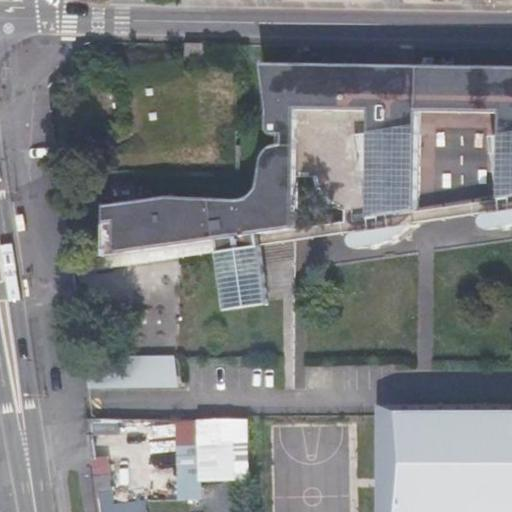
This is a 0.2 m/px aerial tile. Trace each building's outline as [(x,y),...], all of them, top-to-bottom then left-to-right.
[(201,43),(189,43),(189,59),(209,59),(209,43),(201,43)] [(261,183),(253,191),(248,195),(214,199),(213,196),(173,194),(109,203),(108,253),(222,239),(224,252),(231,311),(273,306),(267,246),(365,233),(369,233),(368,248),(376,246),(389,241),(398,238),(405,234),(412,231),(421,226),(501,215),(501,232),(504,231),(511,227),(511,67),(270,62),(271,94),(273,108),(273,125),(275,129),(278,133),(284,135),(291,135),(290,144),(282,144),(278,145),(273,148),(270,152),(265,177),(261,183)] [(99,92),(105,131),(130,127),(126,100),(135,99),(133,87),(99,92)] [(71,258),(73,271),(224,252),(222,239),(108,253),(71,258)] [(177,339),(178,287),(124,285),(123,314),(166,315),(166,338),(177,339)] [(85,358),(88,386),(180,385),(176,356),(85,358)] [(511,511),(511,405),(408,403),(405,511),(511,511)] [(90,421),(92,434),(111,434),(111,436),(148,436),(148,443),(216,443),(216,419),(94,420),(90,421)] [(261,453),(293,454),(294,424),(263,422),(261,453)] [(292,511),(292,461),(260,462),(261,511),(292,511)] [(102,511),(150,511),(149,504),(123,507),(119,473),(97,475),(102,511)]
